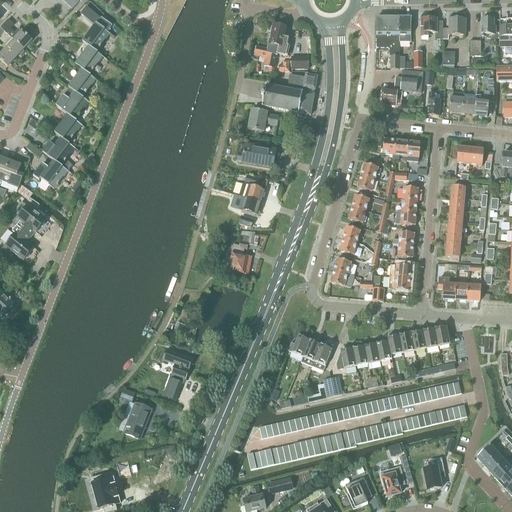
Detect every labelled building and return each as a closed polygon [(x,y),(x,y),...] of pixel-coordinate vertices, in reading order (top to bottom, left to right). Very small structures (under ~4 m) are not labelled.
[(80,0),(72,0),(68,5),(72,9),(81,0),(80,0)] [(87,18),(92,12),(87,7),(81,13),(87,18)] [(376,50),(390,50),(390,57),(391,57),(391,63),(390,64),(390,66),(391,67),(391,71),(399,71),(399,43),(411,43),(411,19),(376,18),(376,37),(376,50)] [(89,47),(97,52),(110,34),(108,33),(112,27),(111,25),(103,19),(101,19),(83,42),(89,47)] [(443,41),(443,31),(443,22),(438,22),(438,19),(421,19),(421,39),(429,38),(429,34),(435,34),(435,41),(443,41)] [(466,20),(449,19),(449,36),(466,36),(466,20)] [(511,19),(506,20),(499,20),(499,42),(511,42),(511,19)] [(9,26),(4,32),(11,38),(14,41),(24,50),(33,41),(22,32),(18,28),(14,33),(10,30),(14,26),(8,20),(6,23),(9,26)] [(480,38),(487,37),(487,35),(496,35),(496,27),(494,27),(494,20),(481,20),(481,28),(480,28),(480,38)] [(271,33),(269,45),(280,47),(278,56),(286,58),(286,57),(288,58),(290,47),(288,47),(288,46),(290,38),(286,37),(288,29),(273,25),(272,28),(270,27),(268,32),(271,33)] [(11,38),(2,46),(6,50),(16,59),(20,55),(22,56),(25,53),(24,51),(24,50),(14,41),(11,38)] [(469,57),(475,57),(481,57),(481,42),(470,41),(469,57)] [(511,42),(499,42),(499,47),(511,48),(511,53),(511,42)] [(275,69),(278,56),(280,47),(269,45),(267,50),(256,47),(255,56),(265,58),(264,67),(269,68),(268,73),(275,74),(275,69)] [(82,70),(90,75),(103,57),(97,52),(89,47),(76,65),(82,70)] [(16,59),(6,50),(2,54),(0,52),(0,60),(8,68),(16,59)] [(414,53),(414,67),(414,70),(423,70),(423,53),(414,53)] [(442,69),(448,70),(455,69),(455,67),(455,53),(442,53),(442,56),(442,69)] [(291,70),(308,70),(308,57),(291,57),(291,70)] [(59,67),(63,62),(58,58),(55,63),(59,67)] [(289,73),(289,62),(283,62),(283,66),(278,66),(278,73),(289,73)] [(511,67),(497,68),(497,84),(511,83),(511,67)] [(457,69),(455,69),(448,70),(446,90),(452,90),(454,77),(456,78),(457,69)] [(75,93),(83,98),(96,80),(90,75),(82,70),(69,88),(70,88),(75,93)] [(425,86),(432,86),(433,73),(425,72),(425,86)] [(262,108),(268,109),(271,110),(299,115),(311,117),(318,77),(306,75),(305,78),(290,75),(287,90),(266,86),(262,108)] [(402,78),(400,92),(403,92),(403,93),(416,94),(418,79),(402,78)] [(483,101),(477,101),(475,117),(487,118),(489,103),(495,103),(494,92),(494,79),(488,79),(488,84),(488,92),(484,92),(483,101)] [(70,88),(56,106),(68,116),(75,121),(89,103),(82,98),(83,98),(75,93),(70,88)] [(383,90),(381,105),(402,107),(403,93),(403,92),(400,92),(383,90)] [(439,118),(441,101),(434,101),(435,94),(429,93),(428,100),(429,100),(427,116),(439,118)] [(464,99),(465,95),(453,93),(452,98),(451,98),(449,114),(452,115),(452,116),(457,116),(458,115),(462,116),(464,99)] [(464,99),(462,116),(475,117),(477,101),(476,101),(477,96),(465,95),(464,99)] [(511,103),(503,103),(504,119),(511,118),(511,103)] [(279,117),(277,117),(270,116),(271,110),(268,109),(267,113),(251,110),(248,130),(264,133),(266,125),(277,127),(279,117)] [(55,134),(61,139),(68,144),(82,126),(75,121),(68,116),(55,134)] [(38,149),(34,155),(39,159),(43,154),(47,157),(54,162),(68,172),(72,166),(66,161),(75,149),(68,144),(61,139),(55,147),(50,143),(43,153),(38,149)] [(382,155),(394,156),(395,156),(396,141),(384,140),(382,155)] [(395,156),(394,156),(394,160),(399,160),(399,157),(407,158),(409,143),(396,141),(395,156)] [(409,143),(407,158),(407,162),(418,163),(418,159),(419,159),(421,144),(409,143)] [(272,168),(276,151),(245,145),(244,154),(239,153),(238,162),(272,168)] [(470,166),(471,149),(458,148),(456,164),(470,166)] [(471,149),(470,166),(483,167),(485,167),(485,171),(491,171),(492,159),(493,155),(487,154),(486,158),(483,158),(484,151),(471,149)] [(511,154),(503,153),(501,169),(502,169),(501,178),(507,179),(508,169),(511,169),(511,154)] [(0,181),(2,182),(10,162),(0,157),(0,181)] [(10,162),(2,182),(19,188),(24,175),(19,173),(21,166),(10,162)] [(54,190),(68,172),(54,162),(49,169),(43,165),(33,178),(39,182),(41,180),(54,190)] [(360,177),(376,181),(377,176),(380,177),(382,171),(379,170),(379,169),(364,165),(360,177)] [(407,182),(407,174),(395,173),(395,174),(396,174),(395,180),(394,181),(395,181),(407,182)] [(247,177),(245,184),(245,185),(262,190),(265,182),(247,177)] [(372,193),(376,181),(360,177),(357,189),(372,193)] [(243,184),(239,197),(245,199),(261,204),(264,191),(262,190),(245,185),(243,184)] [(451,201),(464,202),(466,188),(452,187),(451,201)] [(403,188),(402,201),(417,202),(418,190),(403,188)] [(384,200),(386,193),(377,190),(375,197),(384,200)] [(386,190),(386,193),(384,200),(387,201),(387,199),(393,200),(393,198),(391,197),(392,192),(386,190)] [(235,197),(232,208),(242,211),(241,211),(257,216),(261,204),(245,199),(239,197),(234,196),(235,197)] [(352,209),(367,213),(370,201),(355,196),(352,209)] [(417,204),(417,202),(402,201),(402,204),(401,213),(416,214),(417,204)] [(463,213),(464,202),(451,201),(450,211),(463,213)] [(44,223),(46,221),(35,212),(37,210),(30,204),(18,219),(21,221),(17,227),(31,238),(35,233),(36,233),(40,228),(43,228),(45,225),(44,223)] [(363,225),(367,213),(352,209),(348,221),(363,225)] [(450,211),(449,222),(463,223),(466,224),(467,219),(463,219),(463,213),(450,211)] [(415,227),(416,214),(397,213),(396,225),(415,227)] [(242,217),(239,225),(251,229),(253,221),(242,217)] [(449,222),(448,234),(461,236),(463,223),(449,222)] [(27,243),(31,238),(17,227),(13,232),(16,234),(4,248),(11,254),(13,252),(24,261),(25,259),(28,259),(30,256),(29,254),(34,249),(27,243)] [(385,227),(385,229),(379,228),(376,227),(375,233),(388,235),(389,228),(385,227)] [(358,245),(361,232),(346,228),(342,241),(358,245)] [(399,233),(399,241),(393,240),(392,245),(398,246),(414,247),(415,235),(399,233)] [(460,247),(461,236),(448,234),(447,246),(460,247)] [(354,256),(358,245),(342,241),(339,252),(354,256)] [(229,272),(245,275),(249,276),(252,257),(248,257),(249,256),(243,255),(243,250),(247,251),(249,245),(240,243),(239,249),(233,248),(232,253),(229,272)] [(375,243),(373,254),(379,255),(381,244),(375,243)] [(413,260),(414,247),(398,246),(397,258),(413,260)] [(459,259),(460,247),(447,246),(446,258),(459,259)] [(471,255),(470,264),(480,264),(481,256),(471,255)] [(334,272),(348,276),(352,264),(337,260),(334,272)] [(390,278),(395,278),(395,279),(411,280),(412,267),(396,266),(396,267),(391,266),(390,278)] [(330,284),(351,290),(354,277),(348,276),(334,272),(330,284)] [(410,292),(411,280),(395,279),(394,291),(410,292)] [(455,301),(456,285),(449,285),(449,280),(439,279),(438,291),(443,291),(443,300),(455,301)] [(467,302),(468,286),(456,285),(455,301),(467,302)] [(468,286),(467,302),(480,303),(481,287),(468,286)] [(0,316),(2,318),(15,304),(0,289),(0,316)] [(373,289),(372,302),(383,303),(384,290),(373,289)] [(184,340),(190,328),(177,322),(172,333),(184,340)] [(435,330),(438,347),(451,345),(447,328),(435,330)] [(427,350),(438,347),(435,330),(423,332),(427,350)] [(415,352),(427,350),(423,332),(411,334),(415,352)] [(403,354),(415,352),(411,334),(400,337),(403,354)] [(291,354),(303,358),(310,342),(298,337),(291,354)] [(391,357),(403,354),(400,337),(387,339),(388,343),(391,357)] [(312,368),(321,346),(310,342),(303,358),(301,363),(312,368)] [(392,360),(391,357),(388,343),(376,346),(380,363),(392,360)] [(321,346),(312,368),(324,372),(332,351),(321,346)] [(368,365),(380,363),(376,346),(365,348),(368,365)] [(356,368),(368,365),(365,348),(353,350),(356,368)] [(189,371),(193,360),(167,350),(162,362),(175,366),(171,376),(170,379),(185,385),(186,381),(190,371),(189,371)] [(339,359),(337,365),(338,371),(344,370),(356,368),(353,350),(341,352),(342,358),(339,359)] [(157,370),(159,365),(152,362),(150,368),(157,370)] [(454,364),(442,367),(444,373),(456,370),(454,365),(454,364)] [(442,367),(431,369),(432,375),(444,373),(442,367)] [(431,369),(419,372),(420,378),(432,375),(431,369)] [(508,369),(501,369),(501,370),(503,378),(509,376),(508,369)] [(339,378),(331,380),(335,398),(343,396),(339,378)] [(307,396),(293,399),(294,407),(305,405),(321,401),(327,399),(327,400),(335,398),(331,380),(323,381),(326,393),(320,395),(307,397),(307,396)] [(459,383),(453,384),(456,396),(462,395),(459,383)] [(453,384),(447,386),(450,397),(456,396),(453,384)] [(447,386),(441,387),(444,399),(450,397),(447,386)] [(441,387),(435,388),(438,400),(444,399),(441,387)] [(435,388),(429,390),(432,401),(438,400),(435,388)] [(132,404),(136,394),(124,390),(120,399),(132,404)] [(429,390),(424,391),(426,403),(432,401),(429,390)] [(424,391),(418,392),(420,404),(426,403),(424,391)] [(418,392),(412,394),(415,405),(420,404),(418,392)] [(412,394),(406,395),(409,407),(415,405),(412,394)] [(406,395),(400,396),(403,408),(409,407),(406,395)] [(400,396),(394,398),(397,409),(403,408),(400,396)] [(394,398),(388,399),(391,411),(397,409),(394,398)] [(388,399),(383,400),(385,412),(391,411),(388,399)] [(383,400),(377,402),(379,413),(385,412),(383,400)] [(377,402),(371,403),(374,415),(379,413),(377,402)] [(371,403),(365,404),(368,416),(374,415),(371,403)] [(140,441),(152,410),(135,404),(123,435),(140,441)] [(365,404),(359,406),(362,417),(368,416),(365,404)] [(359,406),(353,407),(356,419),(362,417),(359,406)] [(464,406),(458,408),(461,419),(467,418),(464,406)] [(353,407),(347,408),(350,420),(356,419),(353,407)] [(347,408),(342,410),(344,421),(350,420),(347,408)] [(458,408),(452,409),(455,421),(461,419),(458,408)] [(452,409),(447,410),(449,422),(455,421),(452,409)] [(342,410),(336,411),(339,423),(344,421),(342,410)] [(447,410),(441,412),(443,423),(449,422),(447,410)] [(336,411),(330,412),(333,424),(339,423),(336,411)] [(330,412),(325,414),(327,425),(333,424),(330,412)] [(441,412),(435,413),(437,425),(443,423),(441,412)] [(435,413),(429,415),(432,426),(437,425),(435,413)] [(325,414),(319,415),(321,427),(327,425),(325,414)] [(319,415),(313,416),(315,428),(321,427),(319,415)] [(429,415),(423,416),(426,428),(432,426),(429,415)] [(313,416),(307,418),(309,429),(315,428),(313,416)] [(423,416),(417,417),(420,429),(426,428),(423,416)] [(417,417),(411,419),(414,430),(420,429),(417,417)] [(307,418),(301,419),(303,431),(309,429),(307,418)] [(301,419),(295,420),(298,432),(303,431),(301,419)] [(411,419),(406,420),(408,432),(414,430),(411,419)] [(295,420),(289,422),(292,433),(298,432),(295,420)] [(406,420),(400,421),(402,433),(408,432),(406,420)] [(400,421),(394,423),(397,436),(403,435),(402,433),(400,421)] [(289,422),(283,423),(286,435),(292,433),(289,422)] [(283,423),(278,425),(280,436),(286,435),(283,423)] [(394,423),(388,424),(391,437),(397,436),(394,423)] [(388,424),(382,425),(385,439),(391,437),(388,424)] [(278,425),(272,426),(274,437),(280,436),(278,425)] [(382,425),(376,427),(379,440),(385,439),(382,425)] [(272,426),(266,427),(268,439),(274,437),(272,426)] [(266,427),(260,428),(262,440),(268,439),(266,427)] [(376,427),(370,428),(373,441),(379,440),(376,427)] [(370,428),(364,429),(367,443),(373,441),(370,428)] [(364,429),(359,431),(362,444),(367,443),(364,429)] [(359,431),(353,432),(356,445),(362,444),(359,431)] [(353,432),(347,433),(351,449),(356,447),(356,445),(353,432)] [(347,433),(342,434),(345,450),(351,449),(347,433)] [(342,434),(336,436),(339,451),(345,450),(342,434)] [(336,436),(330,437),(333,452),(339,451),(336,436)] [(449,436),(445,449),(452,451),(457,438),(449,436)] [(330,437),(324,438),(327,454),(333,452),(330,437)] [(324,438),(318,440),(321,455),(327,454),(324,438)] [(318,440),(312,441),(316,456),(321,455),(318,440)] [(312,441),(306,443),(310,458),(316,456),(312,441)] [(306,443),(301,444),(304,459),(310,458),(306,443)] [(301,444),(295,445),(298,460),(304,459),(301,444)] [(399,444),(392,447),(393,450),(395,456),(402,453),(400,448),(399,444)] [(295,445),(289,447),(292,462),(298,460),(295,445)] [(490,446),(476,459),(484,467),(501,452),(501,451),(497,454),(490,446)] [(289,447),(283,448),(286,463),(292,462),(289,447)] [(283,448),(277,449),(280,465),(286,463),(283,448)] [(277,449),(271,451),(274,466),(280,465),(277,449)] [(271,451),(265,452),(268,467),(274,466),(271,451)] [(265,452),(259,453),(263,469),(268,467),(265,452)] [(501,452),(484,467),(491,475),(508,460),(501,452)] [(259,453),(253,455),(257,470),(263,469),(259,453)] [(253,455),(248,456),(251,471),(257,470),(253,455)] [(413,483),(409,470),(406,456),(400,458),(403,472),(407,485),(413,483)] [(511,463),(508,460),(491,475),(499,483),(511,470),(511,463)] [(440,469),(425,473),(430,498),(447,495),(442,477),(449,475),(446,462),(439,464),(440,469)] [(387,499),(402,495),(399,487),(405,485),(400,468),(381,474),(382,477),(381,477),(387,499)] [(511,470),(499,483),(506,491),(511,485),(511,470)] [(95,473),(84,475),(85,481),(90,480),(93,493),(115,488),(112,475),(96,478),(95,473)] [(289,490),(287,480),(280,482),(280,483),(267,486),(269,495),(289,490)] [(357,482),(346,486),(356,510),(368,504),(366,500),(372,497),(364,480),(357,482)] [(115,488),(93,493),(96,506),(118,501),(115,488)] [(260,496),(258,488),(251,489),(253,498),(243,501),(245,511),(257,511),(267,510),(263,496),(260,496)] [(334,511),(327,501),(319,506),(317,504),(306,511),(334,511)]
